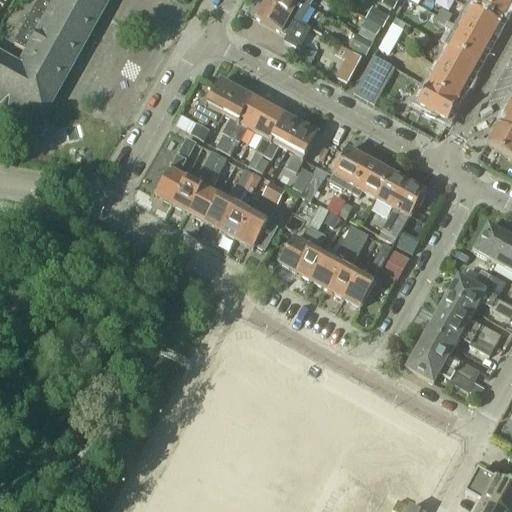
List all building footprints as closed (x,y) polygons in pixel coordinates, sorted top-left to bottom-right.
[(0,32),(0,117),(5,120),(9,113),(28,123),(33,113),(43,119),(109,0),(53,0),(53,1),(52,0),(39,0),(13,47),(24,53),(18,65),(0,55),(0,51),(24,11),(15,6),(0,32)] [(267,0),(264,6),(300,26),(309,10),(290,0),(267,0)] [(290,0),(309,10),(314,0),(290,0)] [(396,0),(387,0),(383,8),(390,11),(396,0)] [(511,1),(509,0),(476,0),(473,5),(503,22),(511,5),(511,1)] [(300,26),(264,6),(255,22),(286,40),(283,45),(296,52),(297,53),(298,51),(309,32),(300,26)] [(371,10),(365,21),(379,29),(386,18),(371,10)] [(441,12),(435,23),(446,28),(452,18),(441,12)] [(471,13),(459,35),(487,49),(499,28),(471,13)] [(366,22),(358,38),(370,45),(379,29),(365,21),(366,22)] [(444,33),(446,28),(435,23),(432,27),(444,33)] [(392,27),(383,43),(394,49),(403,33),(392,27)] [(459,35),(447,55),(475,71),(487,49),(459,35)] [(348,51),(362,59),(370,45),(358,38),(357,39),(355,38),(348,51)] [(383,43),(377,53),(389,58),(394,49),(383,43)] [(337,81),(347,87),(361,61),(349,54),(348,55),(337,49),(333,56),(346,63),(337,81)] [(315,56),(298,51),(297,53),(296,52),(291,61),(309,71),(315,56)] [(447,55),(436,74),(464,90),(475,71),(447,55)] [(436,74),(426,93),(456,109),(458,106),(456,105),(464,90),(436,74)] [(221,121),(236,94),(219,84),(205,109),(200,107),(192,120),(198,123),(197,125),(206,130),(213,117),(221,121)] [(417,110),(447,127),(456,109),(426,93),(417,110)] [(221,138),(222,139),(215,152),(222,156),(252,102),(236,94),(221,121),(228,125),(221,138)] [(252,102),(222,156),(230,160),(235,150),(237,150),(245,134),(253,138),(268,111),(252,102)] [(507,113),(498,130),(511,137),(511,112),(509,110),(507,113)] [(254,157),(247,171),(254,175),(284,120),(268,111),(253,138),(261,143),(253,156),(254,157)] [(284,120),(254,175),(261,179),(268,166),(261,163),(262,161),(270,165),(278,152),(286,156),(300,129),(284,120)] [(190,138),(197,142),(203,132),(196,128),(190,138)] [(300,129),(286,156),(293,160),(285,173),(294,178),(316,138),(300,129)] [(497,131),(487,150),(498,156),(511,163),(511,137),(498,130),(497,131)] [(187,161),(194,147),(186,143),(179,156),(187,161)] [(342,193),(350,198),(368,165),(345,153),(328,186),(330,187),(329,189),(340,195),(342,193)] [(186,182),(171,209),(187,217),(218,160),(211,155),(201,173),(201,172),(193,186),(186,182)] [(154,199),(171,209),(186,182),(178,178),(186,165),(176,160),(154,199)] [(218,160),(187,217),(204,227),(218,199),(210,195),(218,182),(216,181),(226,164),(218,160)] [(368,165),(350,198),(359,203),(361,198),(374,206),(390,178),(368,165)] [(289,196),(298,201),(299,200),(312,178),(302,172),(289,196)] [(218,199),(204,227),(220,235),(251,178),(244,174),(234,191),(233,190),(226,204),(218,199)] [(251,178),(220,235),(235,244),(250,217),(243,213),(250,200),(249,199),(258,182),(251,178)] [(312,178),(299,200),(309,205),(322,184),(312,178)] [(380,237),(378,240),(394,248),(408,224),(421,199),(419,194),(390,178),(374,206),(391,215),(379,237),(380,237)] [(262,199),(276,208),(285,194),(270,185),(262,199)] [(250,217),(235,244),(253,253),(254,251),(267,227),(275,213),(261,205),(253,218),(250,217)] [(345,207),(338,219),(341,220),(346,223),(352,211),(345,207)] [(322,226),(322,227),(333,233),(339,222),(337,221),(328,216),(322,226)] [(313,221),(308,231),(308,232),(317,236),(322,227),(322,226),(313,221)] [(277,232),(267,227),(254,251),(264,256),(277,232)] [(487,230),(472,255),(494,268),(510,240),(490,228),(488,230),(487,230)] [(278,268),(294,277),(317,236),(308,232),(301,245),(293,241),(278,268)] [(322,265),(310,286),(326,294),(343,265),(358,236),(350,232),(333,263),(325,259),(322,265)] [(317,236),(294,277),(310,286),(322,265),(325,259),(318,255),(325,241),(317,236)] [(343,265),(326,294),(343,303),(357,278),(349,273),(367,241),(358,236),(343,265)] [(511,240),(510,240),(494,268),(511,277),(511,240)] [(357,278),(343,303),(360,313),(374,286),(374,285),(391,254),(383,249),(365,282),(357,278)] [(391,269),(401,275),(407,264),(397,258),(391,269)] [(474,287),(482,291),(488,279),(480,274),(474,287)] [(489,279),(482,292),(498,301),(505,287),(490,278),(489,279)] [(446,300),(473,316),(479,305),(490,311),(488,313),(508,325),(511,318),(511,312),(485,297),(457,281),(446,300)] [(436,318),(493,351),(500,340),(480,329),(478,331),(468,325),(473,316),(446,300),(436,318)] [(425,337),(452,353),(459,341),(469,347),(468,350),(488,361),(493,351),(436,318),(425,337)] [(415,355),(473,388),(479,376),(459,365),(458,368),(447,362),(452,353),(425,337),(415,355)] [(404,373),(432,389),(438,378),(449,384),(447,386),(467,398),(473,388),(415,355),(404,373)] [(236,365),(227,380),(256,398),(265,382),(236,365)] [(227,380),(218,395),(247,412),(256,398),(227,380)] [(305,383),(288,412),(300,419),(317,390),(305,383)] [(288,387),(282,396),(289,400),(294,390),(288,387)] [(317,390),(300,419),(308,424),(312,426),(329,397),(317,390)] [(218,395),(209,409),(211,411),(239,427),(247,412),(218,395)] [(282,396),(277,405),(283,409),(289,400),(282,396)] [(329,397),(312,426),(315,428),(323,433),(340,404),(329,397)] [(340,404),(323,433),(332,438),(335,440),(352,410),(340,404)] [(352,410),(335,440),(338,441),(346,447),(364,417),(352,410)] [(211,411),(203,425),(232,443),(241,428),(239,427),(211,411)] [(364,417),(346,447),(355,452),(358,454),(375,424),(364,417)] [(280,424),(276,431),(286,436),(289,429),(280,424)] [(308,424),(303,433),(309,437),(315,428),(312,426),(308,424)] [(375,424),(358,454),(361,455),(369,460),(387,431),(375,424)] [(203,425),(194,440),(223,457),(232,443),(203,425)] [(264,429),(259,438),(265,442),(270,433),(264,429)] [(387,431),(369,460),(378,465),(381,467),(398,438),(387,431)] [(303,433),(298,443),(304,446),(309,437),(303,433)] [(259,438),(253,447),(259,451),(265,442),(259,438)] [(332,438),(326,447),(333,451),(338,441),(335,440),(332,438)] [(398,438),(381,467),(384,469),(392,474),(410,445),(398,438)] [(194,440),(186,454),(214,472),(223,457),(194,440)] [(410,445),(392,474),(401,479),(404,481),(421,452),(410,445)] [(326,447),(321,456),(327,460),(333,451),(326,447)] [(355,452),(349,461),(356,465),(361,455),(358,454),(355,452)] [(421,452),(404,481),(407,483),(416,488),(434,459),(421,452)] [(186,454),(177,469),(206,487),(214,472),(186,454)] [(274,458),(270,464),(280,469),(284,463),(274,458)] [(249,460),(244,469),(250,473),(256,464),(249,460)] [(349,461),(344,470),(350,474),(356,465),(349,461)] [(284,463),(280,469),(289,475),(293,469),(284,463)] [(335,482),(306,464),(299,477),(328,494),(335,482)] [(378,465),(373,474),(379,478),(384,469),(381,467),(378,465)] [(177,469),(168,484),(197,501),(206,487),(177,469)] [(244,469),(239,478),(245,482),(250,473),(244,469)] [(373,474),(367,484),(373,488),(379,478),(373,474)] [(481,509),(486,511),(511,511),(511,494),(477,475),(463,499),(481,509)] [(328,494),(299,477),(292,488),(321,506),(328,494)] [(401,479),(396,488),(402,492),(407,483),(404,481),(401,479)] [(260,481),(257,487),(266,493),(270,486),(260,481)] [(168,484),(159,499),(180,511),(190,511),(197,501),(168,484)] [(270,486),(266,493),(275,498),(279,492),(270,486)] [(317,511),(321,506),(292,488),(285,500),(305,511),(317,511)] [(396,488),(390,498),(396,502),(402,492),(396,488)] [(232,489),(227,498),(233,502),(238,493),(232,489)] [(227,498),(221,507),(227,511),(233,502),(227,498)] [(305,511),(285,500),(278,511),(279,511),(305,511)]
